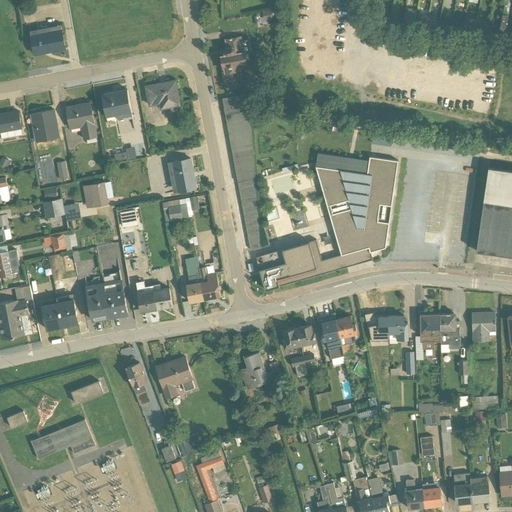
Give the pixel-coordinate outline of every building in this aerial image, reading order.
[(504,0),(498,35),(511,37),(511,34),(504,33),(511,0),(504,0)] [(417,9),(405,7),(404,18),(415,19),(417,9)] [(265,19),(272,17),(273,9),(263,10),(265,19)] [(418,20),(428,21),(429,13),(419,12),(418,20)] [(466,29),(475,31),(476,25),(476,22),(468,20),(466,29)] [(476,25),(475,31),(487,33),(489,24),(479,22),(478,25),(476,25)] [(35,52),(66,47),(61,23),(31,29),(35,52)] [(224,67),(241,63),(248,62),(248,60),(246,54),(246,50),(251,49),(248,36),(243,37),(242,34),(225,38),(226,46),(225,46),(223,49),(224,51),(224,53),(220,53),(222,63),(223,67),(224,67)] [(241,63),(224,67),(224,69),(222,70),(225,85),(244,81),(241,63)] [(160,107),(180,104),(176,79),(146,84),(150,104),(159,102),(160,107)] [(117,117),(133,114),(128,87),(103,91),(107,115),(117,114),(117,117)] [(224,105),(249,100),(247,92),(222,97),(224,105)] [(88,142),(98,140),(97,135),(98,135),(91,100),(66,104),(70,127),(81,125),(84,138),(87,137),(88,142)] [(249,100),(224,105),(225,113),(250,109),(249,100)] [(36,140),(60,135),(56,107),(30,112),(36,140)] [(0,111),(0,131),(1,131),(2,137),(22,133),(21,127),(23,127),(19,108),(0,111)] [(250,109),(225,113),(231,147),(253,143),(250,109)] [(373,133),(371,142),(391,145),(392,136),(373,133)] [(253,143),(231,147),(244,214),(259,211),(253,143)] [(115,161),(126,159),(125,152),(114,154),(115,161)] [(263,266),(260,267),(266,288),(347,265),(345,260),(371,252),(371,250),(386,246),(398,159),(370,155),(369,159),(318,152),(316,165),(341,253),(322,259),(316,238),(276,249),(279,262),(263,266)] [(0,161),(0,164),(7,168),(11,159),(3,156),(0,161)] [(173,191),(178,190),(178,191),(197,187),(192,156),(168,160),(173,191)] [(66,159),(57,161),(60,178),(63,177),(63,181),(70,180),(69,176),(66,159)] [(297,163),(282,167),(283,171),(298,167),(297,163)] [(511,169),(488,166),(476,250),(511,254),(511,169)] [(0,200),(9,199),(10,196),(6,175),(0,176),(0,203),(0,202),(0,200)] [(87,206),(109,202),(105,180),(83,184),(87,206)] [(50,195),(57,194),(56,187),(49,188),(50,195)] [(208,193),(198,194),(200,205),(203,204),(202,197),(208,196),(208,193)] [(190,196),(192,208),(200,207),(200,205),(198,194),(190,196)] [(46,216),(66,212),(63,196),(43,200),(46,216)] [(165,220),(183,217),(181,204),(187,203),(186,197),(162,200),(165,220)] [(71,217),(79,215),(77,207),(69,209),(71,217)] [(123,225),(138,223),(136,209),(121,211),(123,225)] [(259,211),(244,214),(250,248),(262,246),(259,211)] [(67,249),(73,248),(72,245),(70,233),(69,231),(50,235),(50,236),(45,237),(47,243),(53,242),(55,249),(66,246),(67,249)] [(20,264),(17,248),(9,250),(0,251),(0,275),(12,273),(12,271),(19,270),(18,264),(20,264)] [(279,262),(276,249),(256,255),(260,267),(263,266),(279,262)] [(345,260),(347,265),(373,258),(371,252),(345,260)] [(205,298),(199,267),(197,255),(186,257),(190,281),(186,282),(189,301),(205,299),(205,298)] [(206,272),(214,271),(212,261),(205,263),(205,266),(206,272)] [(219,284),(217,271),(215,270),(214,271),(206,272),(205,266),(199,267),(205,298),(221,295),(220,288),(221,288),(220,284),(219,284)] [(110,315),(128,312),(120,271),(103,274),(110,315)] [(93,318),(110,315),(103,274),(94,276),(94,279),(86,280),(93,318)] [(142,311),(158,308),(153,283),(145,285),(144,279),(136,280),(142,311)] [(153,283),(158,308),(174,305),(170,285),(161,287),(160,282),(153,283)] [(27,313),(30,312),(27,298),(33,297),(30,283),(15,286),(18,299),(0,301),(0,324),(2,336),(11,335),(11,336),(16,335),(15,334),(24,332),(24,331),(28,330),(30,328),(27,313)] [(57,296),(63,326),(80,322),(75,296),(74,296),(73,292),(57,296)] [(47,329),(63,326),(57,296),(42,299),(47,329)] [(489,339),(496,338),(496,329),(495,310),(472,310),(473,339),(489,338),(489,339)] [(439,312),(440,339),(441,350),(450,350),(450,346),(460,346),(460,326),(460,319),(456,319),(456,311),(439,312)] [(440,339),(439,312),(421,312),(420,313),(421,331),(422,341),(423,341),(423,347),(434,347),(434,340),(440,339)] [(397,338),(408,338),(407,321),(404,321),(404,313),(389,314),(389,337),(397,337),(397,338)] [(345,353),(345,354),(346,356),(352,354),(352,352),(350,341),(354,340),(356,337),(355,332),(357,332),(355,322),(352,322),(351,314),(336,318),(345,353)] [(331,356),(345,353),(336,318),(331,318),(321,320),(323,328),(321,329),(324,340),(327,339),(331,356)] [(297,326),(302,344),(318,340),(316,329),(313,330),(312,323),(297,326)] [(285,348),(302,344),(297,326),(282,329),(284,336),(282,337),(285,348)] [(414,349),(406,349),(406,372),(408,373),(408,377),(413,377),(414,372),(415,372),(414,349)] [(247,365),(241,367),(248,387),(270,379),(269,377),(281,373),(277,360),(269,362),(272,369),(266,371),(260,350),(244,355),(247,365)] [(304,354),(307,366),(316,364),(314,352),(304,354)] [(185,354),(156,364),(166,396),(179,392),(176,383),(182,381),(185,389),(196,386),(185,354)] [(298,375),(308,372),(307,366),(304,354),(291,357),(293,365),(295,364),(298,375)] [(461,382),(468,381),(467,358),(459,358),(460,372),(461,372),(461,382)] [(147,380),(140,361),(126,366),(140,403),(151,399),(144,381),(147,380)] [(72,389),(77,402),(104,391),(99,379),(72,389)] [(303,394),(309,392),(307,386),(301,389),(303,394)] [(443,403),(444,409),(461,408),(460,407),(468,407),(468,393),(460,394),(460,401),(443,403)] [(473,408),(505,405),(504,395),(498,395),(498,393),(472,395),(473,408)] [(339,413),(356,409),(354,402),(337,406),(339,413)] [(439,410),(444,409),(443,403),(432,403),(432,402),(418,402),(419,411),(439,410)] [(376,405),(357,411),(359,417),(378,411),(376,405)] [(7,415),(12,425),(28,419),(24,408),(7,415)] [(476,419),(486,418),(485,408),(475,409),(476,419)] [(440,422),(439,410),(425,412),(426,424),(440,422)] [(498,426),(507,425),(505,412),(496,413),(498,426)] [(86,417),(32,439),(39,456),(71,443),(74,451),(96,442),(86,417)] [(450,417),(441,418),(442,430),(452,429),(450,417)] [(272,434),(279,432),(279,430),(282,428),(280,421),(267,426),(270,433),(271,432),(272,434)] [(308,427),(311,440),(317,438),(314,428),(313,429),(312,426),(308,427)] [(198,431),(178,438),(184,453),(204,446),(198,431)] [(171,443),(162,447),(167,459),(176,456),(171,443)] [(403,461),(401,447),(392,448),(393,462),(403,461)] [(226,467),(219,448),(195,457),(197,463),(196,463),(209,497),(204,499),(209,511),(223,511),(224,511),(206,468),(213,465),(215,471),(226,467)] [(353,477),(357,476),(354,464),(356,463),(355,458),(351,459),(348,449),(342,450),(344,460),(343,461),(348,478),(353,477)] [(181,459),(171,462),(178,479),(188,476),(181,459)] [(379,462),(380,470),(389,468),(388,460),(379,462)] [(511,462),(500,464),(500,470),(499,470),(501,495),(511,493),(511,462)] [(456,502),(473,501),(471,475),(470,470),(454,472),(456,502)] [(471,475),(473,501),(491,499),(488,478),(487,473),(471,475)] [(357,476),(353,477),(356,487),(355,488),(359,507),(361,507),(362,511),(376,511),(368,477),(367,475),(367,474),(357,476)] [(379,474),(368,477),(376,511),(384,511),(391,510),(389,503),(391,502),(392,502),(390,493),(389,492),(388,492),(388,489),(384,490),(379,474)] [(408,507),(425,505),(423,485),(416,486),(415,476),(406,478),(407,485),(405,485),(406,498),(407,498),(408,507)] [(423,485),(425,505),(442,503),(440,483),(438,483),(437,479),(422,480),(423,485)] [(328,486),(334,511),(348,511),(344,495),(337,496),(334,480),(324,482),(326,487),(328,486)] [(273,497),(268,482),(259,485),(264,501),(273,497)] [(334,511),(328,486),(326,487),(324,482),(320,483),(324,498),(317,500),(319,506),(318,507),(319,510),(314,511),(313,511),(334,511)] [(396,492),(390,493),(392,502),(391,502),(392,504),(399,502),(396,492)]
